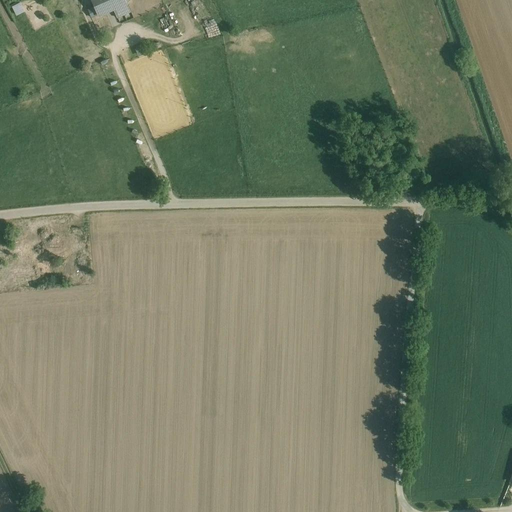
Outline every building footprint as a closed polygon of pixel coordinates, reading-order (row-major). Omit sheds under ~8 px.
[(91,0),(95,9),(98,14),(98,15),(127,2),(126,0),(91,0)] [(17,15),(26,10),(22,2),(13,6),(17,15)] [(95,9),(89,12),(91,17),(98,14),(95,9)] [(199,22),(210,16),(207,9),(195,15),(199,22)] [(204,27),(209,37),(218,33),(214,23),(204,27)] [(138,49),(140,55),(149,52),(146,46),(138,49)]
